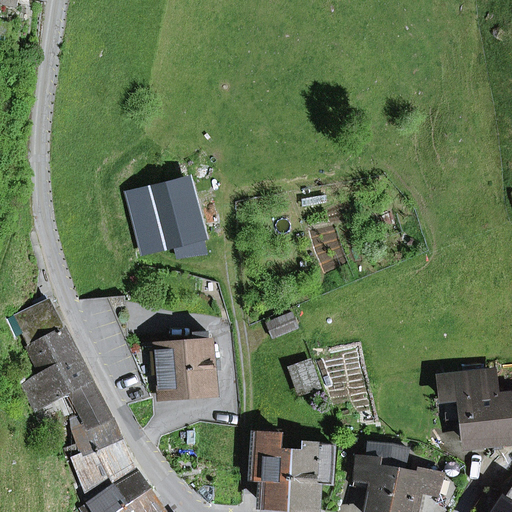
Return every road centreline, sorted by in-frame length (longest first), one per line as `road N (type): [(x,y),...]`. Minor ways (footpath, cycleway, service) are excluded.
road 1 (tertiary): [(192,511),(162,480),(92,362),(43,222),(38,122),(55,0)]
road 2 (track): [(248,511),(247,407),(223,209),(229,163)]
